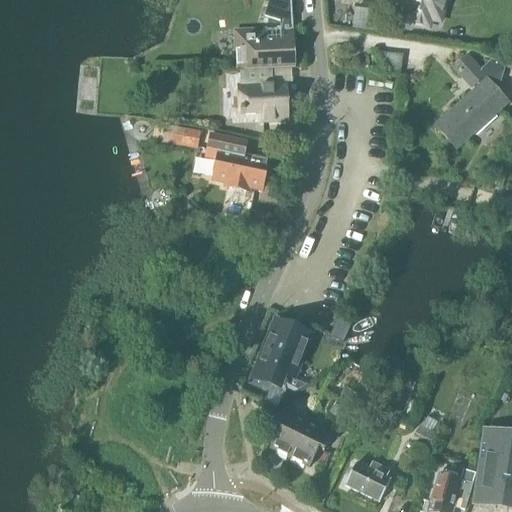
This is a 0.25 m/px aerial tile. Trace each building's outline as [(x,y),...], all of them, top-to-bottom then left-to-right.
[(236,32),(236,50),(238,50),(239,71),(245,71),(294,69),(295,69),(296,69),(295,44),(294,34),(291,0),(269,0),(264,16),(280,21),(281,29),(236,32)] [(427,28),(429,19),(438,22),(443,0),(400,0),(400,4),(408,5),(403,22),(427,28)] [(479,72),(468,59),(457,68),(478,92),(438,128),(456,149),(508,103),(491,84),(498,77),(501,78),(506,64),(493,60),(479,72)] [(246,89),(238,89),(239,116),(262,115),(262,123),(286,122),(285,87),(267,88),(266,71),(294,70),(294,69),(245,71),(246,89)] [(218,132),(220,123),(208,121),(207,130),(218,132)] [(198,150),(201,132),(164,125),(161,144),(198,150)] [(209,137),(204,161),(215,163),(211,184),(226,187),(226,190),(249,195),(249,192),(260,194),(266,164),(244,160),(247,145),(209,137)] [(401,158),(401,149),(392,149),(392,158),(401,158)] [(249,212),(246,225),(265,228),(268,215),(249,212)] [(509,290),(511,285),(511,271),(508,270),(500,284),(509,290)] [(275,328),(267,325),(255,358),(262,361),(255,381),(281,391),(287,376),(291,377),(307,337),(277,325),(275,328)] [(356,408),(362,401),(346,389),(340,396),(356,408)] [(390,423),(397,412),(388,407),(394,396),(389,394),(377,416),(390,423)] [(345,422),(354,410),(340,400),(332,412),(345,422)] [(290,458),(308,421),(283,408),(274,427),(279,429),(270,448),(290,458)] [(433,432),(437,423),(428,418),(423,427),(421,426),(415,434),(432,442),(434,433),(433,432)] [(324,452),(333,433),(308,421),(290,458),(311,468),(320,449),(324,452)] [(511,447),(480,443),(471,505),(493,508),(496,511),(503,511),(507,510),(511,510),(511,447)] [(371,470),(358,464),(347,485),(380,502),(391,480),(383,476),(386,470),(374,464),(371,470)] [(450,511),(452,508),(463,511),(471,486),(475,471),(462,467),(469,480),(467,485),(448,480),(449,476),(440,473),(428,511),(450,511)]
